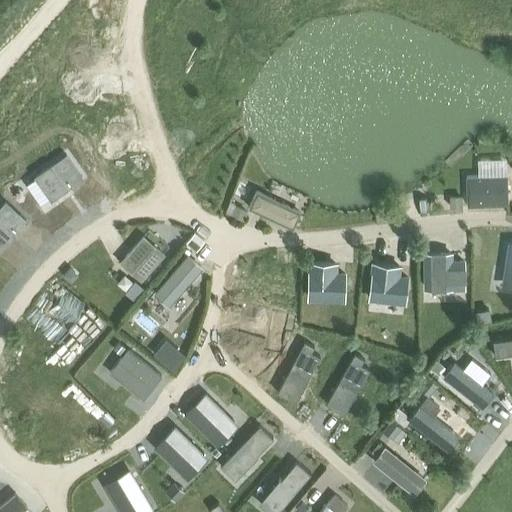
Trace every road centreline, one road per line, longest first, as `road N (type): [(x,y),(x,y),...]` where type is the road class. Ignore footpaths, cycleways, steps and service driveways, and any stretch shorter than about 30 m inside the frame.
road 1 (residential): [(229,236),(188,208),(139,209),(102,223),(52,262),(0,340)]
road 2 (residential): [(511,220),(300,241),(229,236)]
road 3 (residential): [(199,353),(396,511)]
road 4 (track): [(188,208),(132,99),(129,19),(136,0)]
road 5 (residential): [(52,473),(77,470),(111,450),(164,406),(199,353)]
road 6 (residential): [(199,353),(229,236)]
